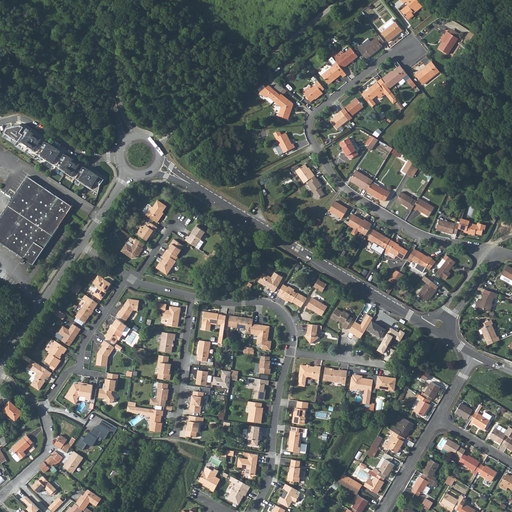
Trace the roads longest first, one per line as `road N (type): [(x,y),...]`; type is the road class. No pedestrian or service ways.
road 1 (tertiary): [(199,189),(427,327)]
road 2 (track): [(153,143),(339,0)]
road 3 (residential): [(314,146),(338,183),(363,202),(423,236),(490,250)]
road 4 (residential): [(252,511),(268,478),(289,352)]
road 5 (residential): [(410,52),(404,44),(314,115),(314,146)]
road 6 (tertiary): [(0,367),(81,245)]
road 7 (residential): [(175,434),(193,297)]
road 8 (residential): [(289,352),(291,330),(273,305),(193,297)]
road 9 (residential): [(119,155),(80,153),(22,118),(0,122)]
road 10 (track): [(511,55),(442,14),(404,44)]
